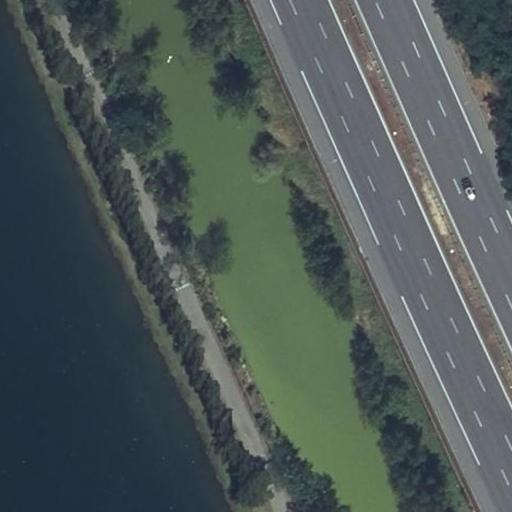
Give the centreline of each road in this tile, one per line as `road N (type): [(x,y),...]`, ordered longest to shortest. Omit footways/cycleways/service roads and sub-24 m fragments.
road 1 (motorway): [(301,0),(511,457)]
road 2 (motorway): [(511,272),(385,0)]
